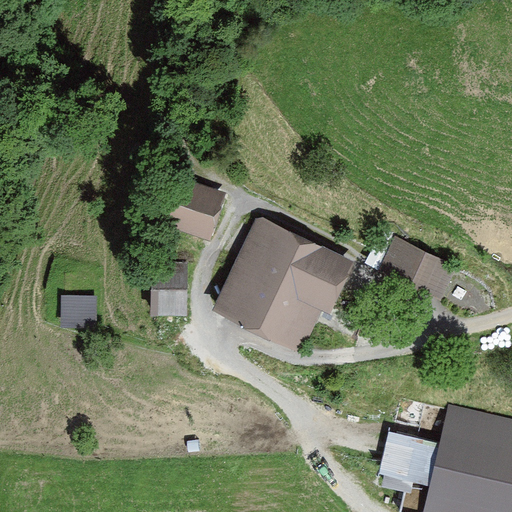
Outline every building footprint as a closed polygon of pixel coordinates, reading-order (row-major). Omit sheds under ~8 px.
[(221,197),(182,181),(165,222),(205,238),(221,197)] [(345,262),(266,221),(224,302),(303,343),(345,262)] [(453,268),(394,244),(382,273),(441,297),(453,268)] [(147,264),(147,315),(184,315),(185,264),(147,264)] [(93,294),(60,296),(61,325),(95,323),(93,294)] [(511,511),(511,425),(409,401),(385,504),(420,511),(511,511)]
